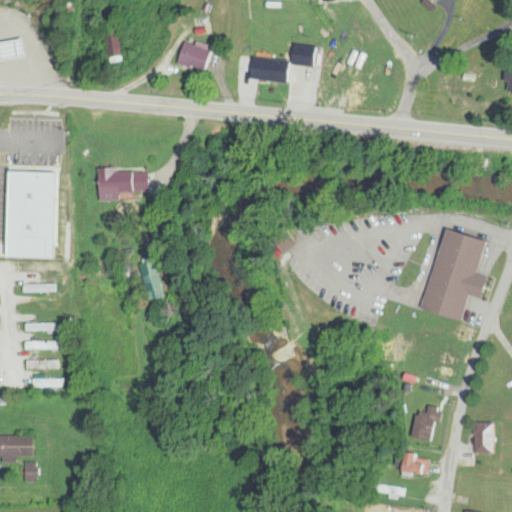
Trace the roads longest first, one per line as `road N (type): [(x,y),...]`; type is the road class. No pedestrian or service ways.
road 1 (primary): [(0,97),(326,118)]
road 2 (residential): [(511,274),(468,386),(439,511)]
road 3 (primary): [(511,136),(326,118)]
